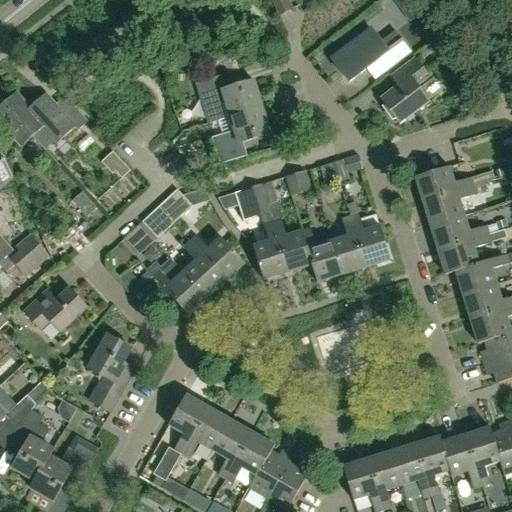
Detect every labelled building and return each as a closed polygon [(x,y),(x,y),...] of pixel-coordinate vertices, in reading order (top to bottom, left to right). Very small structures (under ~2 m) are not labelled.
[(294,10),(288,0),(271,0),(279,17),(294,10)] [(363,38),(351,47),(334,61),(350,82),(376,62),(384,72),(409,52),(395,34),(372,51),(363,38)] [(426,75),(421,69),(427,64),(421,56),(393,77),(400,86),(382,100),(400,124),(428,103),(414,84),(426,75)] [(196,85),(200,98),(202,97),(210,123),(262,108),(254,81),(226,90),(222,76),(196,85)] [(44,125),(31,110),(31,109),(17,93),(0,108),(0,124),(21,148),(32,138),(44,151),(45,150),(39,144),(46,138),(39,129),(44,125)] [(77,131),(87,122),(68,101),(59,110),(46,96),(31,109),(31,110),(44,125),(39,129),(46,138),(39,144),(45,150),(52,144),(54,147),(75,129),(77,131)] [(270,135),(262,108),(210,123),(210,124),(230,118),(234,131),(212,138),(220,165),(247,157),(243,143),(270,135)] [(340,183),(334,164),(320,168),(326,188),(340,183)] [(495,181),(492,173),(454,184),(449,167),(415,178),(423,203),(474,187),(485,184),(495,181)] [(303,173),(286,178),(292,197),(309,192),(303,173)] [(313,266),(303,233),(288,237),(283,220),(281,221),(276,203),(278,203),(272,183),(262,186),(270,211),(273,222),(289,274),(313,267),(312,267),(313,266)] [(464,217),(459,201),(488,193),(485,184),(474,187),(423,203),(430,228),(464,217)] [(270,211),(262,186),(234,194),(242,220),(270,211)] [(177,191),(159,207),(173,224),(192,207),(177,191)] [(157,239),(173,224),(159,207),(142,223),(157,239)] [(364,232),(359,216),(351,218),(366,269),(390,262),(380,228),(364,232)] [(469,233),(464,217),(430,228),(438,252),(490,236),(487,227),(469,233)] [(366,269),(351,218),(342,221),(347,238),(332,243),(342,277),(352,274),(366,269)] [(289,274),(273,222),(265,225),(271,243),(254,248),(264,282),(289,274)] [(123,240),(138,256),(154,241),(139,225),(123,240)] [(491,245),(491,244),(511,236),(511,229),(490,236),(438,252),(445,276),(456,273),(456,272),(478,265),(474,250),(491,245)] [(342,277),(332,243),(317,247),(312,230),(303,233),(313,266),(312,267),(313,267),(318,284),(342,277)] [(12,252),(0,237),(0,266),(6,274),(15,267),(25,279),(50,259),(32,235),(15,248),(19,252),(15,257),(11,253),(12,252)] [(196,237),(190,242),(226,282),(245,265),(221,238),(208,250),(196,237)] [(226,282),(190,242),(183,249),(189,256),(177,267),(184,273),(208,299),(226,282)] [(492,271),(509,266),(509,265),(511,264),(511,254),(478,265),(456,272),(456,273),(463,296),(497,286),(492,271)] [(126,280),(141,268),(134,260),(119,271),(126,280)] [(208,299),(184,273),(177,267),(171,260),(152,277),(189,317),(208,299)] [(471,320),(511,307),(511,298),(502,301),(497,286),(463,296),(471,320)] [(61,334),(87,310),(69,290),(53,305),(44,296),(25,313),(41,331),(50,322),(61,334)] [(507,318),(511,316),(511,307),(471,320),(478,345),(485,343),(485,342),(511,334),(507,318)] [(511,333),(511,334),(485,342),(485,343),(488,352),(481,354),(484,365),(511,356),(511,333)] [(136,370),(125,363),(132,350),(107,336),(89,370),(104,378),(91,403),(111,414),(136,370)] [(511,380),(511,356),(484,365),(488,376),(494,374),(497,385),(511,380)] [(16,433),(33,411),(36,406),(28,397),(16,407),(8,397),(0,403),(0,422),(4,420),(16,433)] [(182,456),(209,410),(187,397),(169,428),(183,436),(174,451),(182,456)] [(213,453),(231,422),(209,410),(182,456),(190,460),(199,445),(213,453)] [(33,411),(16,433),(15,434),(28,442),(13,470),(36,483),(50,458),(55,451),(43,444),(50,431),(40,425),(44,418),(33,411)] [(226,480),(252,434),(231,422),(213,453),(227,461),(219,476),(226,480)] [(511,474),(511,430),(509,422),(498,426),(501,433),(492,435),(491,436),(499,463),(504,477),(511,474)] [(491,436),(492,435),(490,429),(466,436),(481,487),(490,485),(485,467),(499,463),(491,436)] [(270,452),(271,453),(275,447),(252,434),(226,480),(234,485),(243,469),(256,477),(270,452)] [(481,487),(466,436),(442,444),(441,444),(449,472),(451,478),(468,473),(473,490),(481,487)] [(441,444),(442,444),(440,438),(416,445),(431,496),(440,494),(435,477),(449,472),(441,444)] [(431,496),(416,445),(391,453),(402,487),(417,482),(423,499),(431,496)] [(61,464),(50,458),(36,483),(31,490),(54,503),(67,481),(79,488),(93,463),(69,449),(61,464)] [(269,500),(290,463),(293,458),(283,452),(280,458),(271,453),(270,452),(256,477),(249,489),(269,500)] [(402,487),(391,453),(367,460),(383,511),(392,509),(387,492),(402,487)] [(298,468),(290,463),(269,500),(288,511),(314,465),(303,459),(298,468)] [(381,511),(383,511),(367,460),(342,468),(353,502),(369,497),(374,511),(381,511)] [(183,501),(188,492),(165,479),(160,488),(183,501)] [(172,511),(174,509),(161,503),(157,511),(172,511)]
